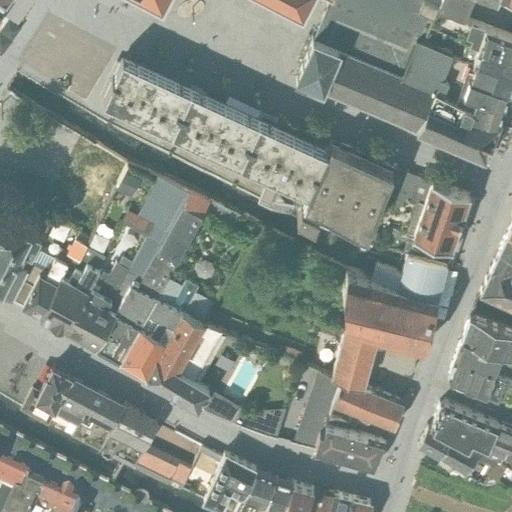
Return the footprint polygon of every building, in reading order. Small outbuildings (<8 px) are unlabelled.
[(152,0),(163,5),(249,50),(274,0),(277,0),(303,13),(309,0),(152,0)] [(452,51),(441,46),(425,40),(431,24),(438,4),(430,0),(327,0),(326,3),(328,4),(325,11),(323,16),(324,16),(319,26),(318,25),(318,27),(319,27),(315,36),(312,35),(311,39),(313,40),(310,49),(307,47),(306,51),(308,52),(305,61),(302,59),(300,63),(303,64),(300,73),(297,72),(295,75),(296,76),(300,78),(300,77),(318,85),(318,86),(322,87),(416,127),(434,86),(436,87),(451,54),(452,54),(452,51)] [(511,0),(440,0),(439,4),(431,24),(447,31),(458,36),(460,30),(466,17),(473,0),(489,0),(497,3),(498,0),(511,0)] [(466,17),(460,30),(473,34),(470,43),(478,46),(511,57),(511,33),(485,25),(485,24),(466,17)] [(511,77),(511,57),(478,46),(470,43),(467,41),(462,57),(473,60),(494,67),(489,84),(508,90),(511,77)] [(312,142),(314,137),(277,119),(261,112),(259,117),(123,54),(104,96),(118,103),(114,112),(113,113),(264,184),(269,173),(308,191),(328,148),(326,148),(326,149),(312,142)] [(462,58),(452,54),(451,54),(436,87),(436,88),(464,100),(474,105),(472,110),(497,121),(500,114),(508,90),(489,84),(494,67),(473,60),(462,57),(462,58)] [(436,88),(436,87),(434,86),(416,127),(485,156),(486,153),(497,121),(472,110),(474,105),(464,100),(436,88)] [(314,206),(321,209),(367,230),(369,226),(371,227),(384,193),(394,166),(348,145),(346,149),(331,142),(328,148),(308,191),(309,191),(302,205),(297,215),(314,223),(319,213),(312,210),(314,206)] [(417,205),(427,177),(395,165),(394,166),(384,193),(417,205)] [(128,170),(121,185),(134,192),(142,177),(128,170)] [(407,249),(447,260),(470,192),(432,179),(427,177),(417,205),(412,221),(407,233),(409,234),(404,248),(407,249)] [(119,358),(167,276),(203,214),(209,202),(157,178),(138,213),(153,220),(146,233),(147,234),(133,260),(128,268),(87,339),(96,344),(119,358)] [(153,220),(138,213),(129,208),(122,220),(146,233),(153,220)] [(106,216),(102,231),(115,234),(119,219),(106,216)] [(0,220),(0,291),(2,292),(10,296),(10,297),(12,298),(12,297),(37,247),(41,240),(34,237),(0,220)] [(498,248),(511,254),(511,230),(507,228),(498,248)] [(66,253),(70,255),(78,259),(82,252),(86,243),(75,236),(67,251),(66,253)] [(41,313),(67,261),(56,255),(54,257),(37,247),(12,297),(23,302),(22,303),(41,313)] [(88,256),(82,252),(78,259),(70,255),(67,261),(41,313),(64,326),(75,304),(79,306),(100,268),(99,268),(98,267),(105,255),(92,248),(88,256)] [(511,254),(498,248),(480,288),(479,289),(480,289),(511,304),(511,254)] [(447,260),(407,249),(407,251),(403,264),(402,264),(401,268),(402,268),(401,271),(400,271),(397,282),(397,283),(370,276),(347,269),(343,291),(346,325),(376,333),(425,344),(447,260)] [(123,255),(119,262),(128,268),(133,260),(123,255)] [(109,273),(100,268),(79,306),(75,304),(64,326),(70,329),(87,339),(128,268),(119,262),(116,261),(109,273)] [(183,284),(167,276),(119,358),(146,374),(182,309),(204,320),(213,300),(196,291),(198,285),(186,278),(183,284)] [(209,385),(183,370),(178,367),(198,329),(221,341),(225,332),(204,320),(182,309),(146,374),(166,386),(167,387),(168,387),(172,389),(177,393),(178,394),(179,394),(197,405),(209,385)] [(511,328),(471,314),(470,314),(461,337),(511,355),(511,328)] [(347,379),(349,380),(362,383),(376,333),(346,325),(344,324),(330,373),(341,377),(347,379)] [(511,355),(461,337),(455,354),(511,375),(511,355)] [(300,360),(304,352),(285,344),(282,352),(300,360)] [(511,375),(455,354),(449,370),(448,371),(448,372),(448,373),(449,374),(449,375),(450,376),(450,377),(451,377),(452,378),(452,377),(504,400),(511,380),(511,375)] [(22,406),(46,419),(53,406),(54,406),(70,374),(53,365),(39,390),(32,387),(22,406)] [(100,448),(123,402),(70,374),(54,406),(71,415),(65,429),(100,448)] [(308,397),(294,441),(314,447),(319,428),(324,429),(328,413),(342,417),(349,380),(347,379),(341,377),(333,405),(308,397)] [(342,417),(349,419),(351,413),(368,419),(370,414),(395,424),(403,400),(362,383),(349,380),(342,417)] [(439,400),(430,424),(469,443),(470,441),(487,451),(498,421),(444,398),(439,400)] [(124,402),(123,402),(100,448),(123,459),(134,465),(157,420),(124,403),(124,402)] [(314,447),(314,448),(338,455),(338,456),(350,460),(351,459),(374,465),(386,438),(328,422),(328,420),(347,425),(349,419),(342,417),(328,413),(324,429),(319,428),(314,447)] [(418,442),(422,445),(427,448),(467,472),(476,459),(493,467),(484,480),(492,485),(507,464),(511,466),(511,426),(498,421),(487,451),(470,441),(469,443),(430,424),(427,422),(418,442)] [(224,450),(215,468),(212,472),(214,473),(203,498),(231,511),(234,511),(256,466),(224,450)] [(276,474),(256,466),(234,511),(249,511),(255,500),(264,503),(276,474)] [(0,491),(2,493),(21,501),(30,481),(0,467),(0,491)] [(282,511),(293,480),(276,474),(264,503),(266,503),(266,502),(273,503),(271,509),(263,506),(261,511),(260,511),(282,511)] [(305,511),(314,487),(293,480),(282,511),(305,511)] [(21,501),(2,493),(0,497),(0,511),(38,511),(48,490),(30,481),(21,501)] [(325,511),(327,507),(333,491),(314,487),(305,511),(325,511)] [(77,511),(79,508),(74,506),(75,502),(48,490),(38,511),(77,511)] [(327,507),(325,511),(347,511),(352,495),(333,491),(327,507)] [(365,498),(352,495),(347,511),(366,511),(371,499),(365,498)]
